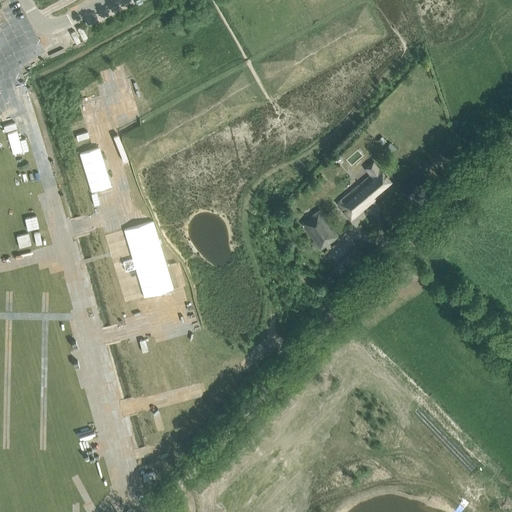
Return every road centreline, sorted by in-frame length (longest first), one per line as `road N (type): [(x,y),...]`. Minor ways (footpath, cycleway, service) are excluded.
road 1 (unclassified): [(151,511),(456,184),(511,138)]
road 2 (track): [(511,347),(407,237)]
